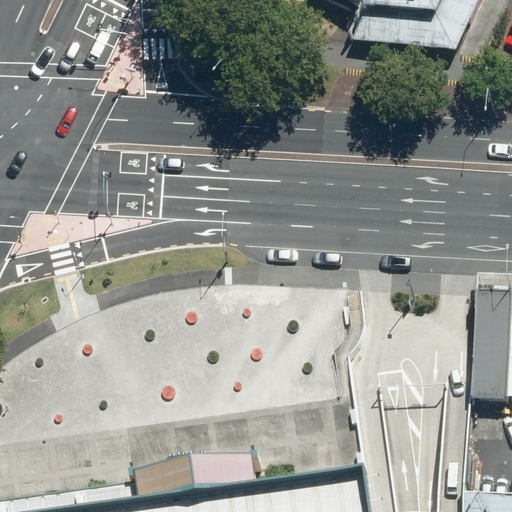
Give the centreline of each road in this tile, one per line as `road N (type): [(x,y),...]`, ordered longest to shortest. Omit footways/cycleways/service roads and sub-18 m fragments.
road 1 (primary): [(511,216),(194,203)]
road 2 (primary): [(251,132),(511,139)]
road 3 (primary): [(194,203),(107,233),(0,291)]
road 4 (primary): [(39,117),(251,132)]
road 5 (primary): [(194,203),(3,190)]
road 6 (primary): [(143,0),(185,72),(251,132)]
road 7 (primary): [(100,0),(39,117)]
